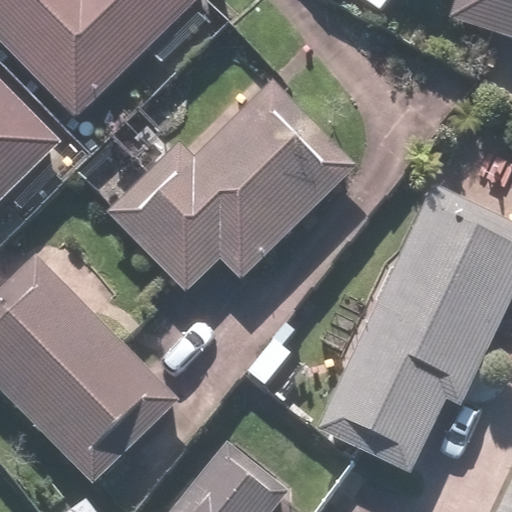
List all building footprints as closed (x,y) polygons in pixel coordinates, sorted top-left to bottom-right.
[(0,0),(0,41),(81,122),(201,0),(0,0)] [(511,0),(454,0),(446,27),(511,47),(511,0)] [(0,220),(70,149),(0,81),(0,220)] [(243,287),(358,171),(271,84),(196,159),(181,144),(105,220),(189,304),(224,269),(243,287)] [(511,310),(511,220),(443,185),(320,431),(412,477),(447,406),(461,412),(511,310)] [(183,405),(36,258),(0,293),(0,387),(101,488),(183,405)] [(231,442),(171,511),(280,511),(294,496),(231,442)]
